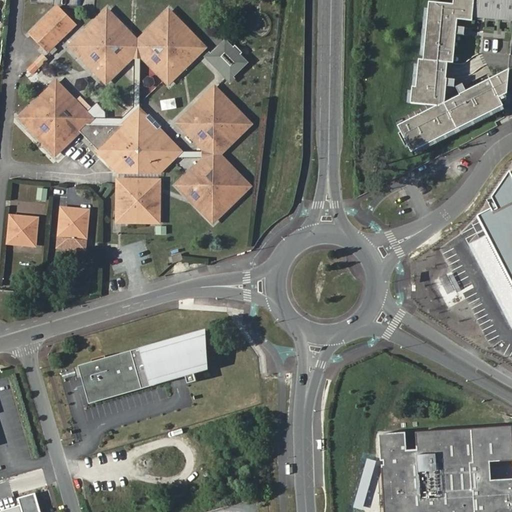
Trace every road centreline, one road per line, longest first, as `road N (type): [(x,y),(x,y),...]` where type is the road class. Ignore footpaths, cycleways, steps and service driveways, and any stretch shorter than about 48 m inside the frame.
road 1 (tertiary): [(209,286),(25,336)]
road 2 (residential): [(25,336),(74,511)]
road 3 (primary): [(329,177),(331,0)]
road 4 (unclassified): [(354,328),(397,334),(511,395)]
road 5 (unclassified): [(391,246),(447,214),(511,140)]
road 6 (unclassified): [(511,379),(396,313),(380,289)]
